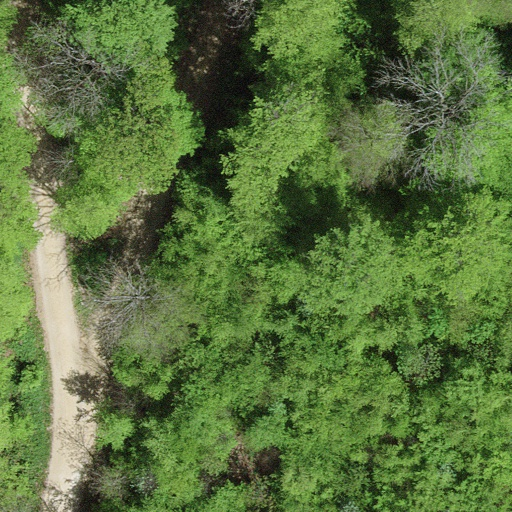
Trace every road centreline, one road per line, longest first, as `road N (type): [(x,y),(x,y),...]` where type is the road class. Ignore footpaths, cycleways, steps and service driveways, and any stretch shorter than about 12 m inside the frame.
road 1 (track): [(224,0),(79,429)]
road 2 (track): [(22,0),(41,208),(79,429)]
